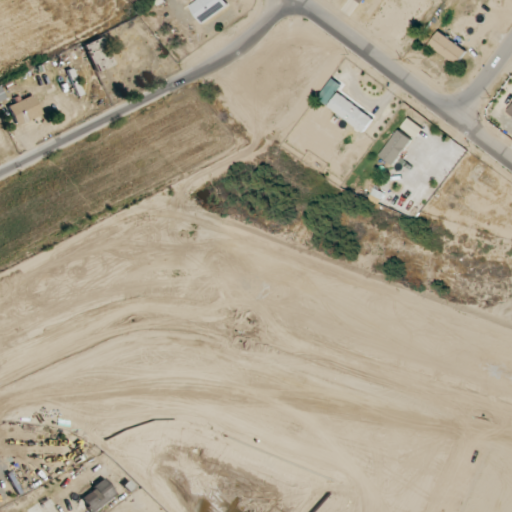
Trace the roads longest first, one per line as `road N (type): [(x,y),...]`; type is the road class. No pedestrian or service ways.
road 1 (residential): [(0,174),(225,56),(286,0)]
road 2 (residential): [(295,0),(511,158)]
